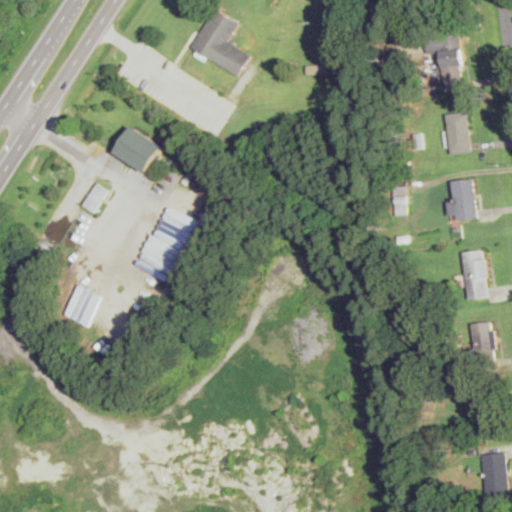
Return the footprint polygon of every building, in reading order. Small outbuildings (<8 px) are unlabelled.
[(193,46),(240,74),(253,52),(231,40),(242,20),(217,6),(193,46)] [(468,87),(462,32),(429,35),(430,51),(443,50),(447,89),(468,87)] [(469,110),(446,112),(450,152),(474,149),(469,110)] [(117,152),(151,172),(168,143),(134,123),(117,152)] [(475,176),(455,179),(461,218),(481,215),(475,176)] [(96,210),(110,189),(100,182),(85,203),(96,210)] [(398,211),(407,211),(407,189),(398,189),(398,211)] [(173,267),(190,276),(226,214),(210,205),(173,267)] [(493,295),(488,247),(465,249),(470,298),(493,295)] [(477,352),(497,352),(497,320),(477,320),(477,352)] [(483,409),(484,434),(503,433),(500,392),(474,394),(475,409),(483,409)] [(487,492),(510,491),(508,450),(486,451),(487,492)]
